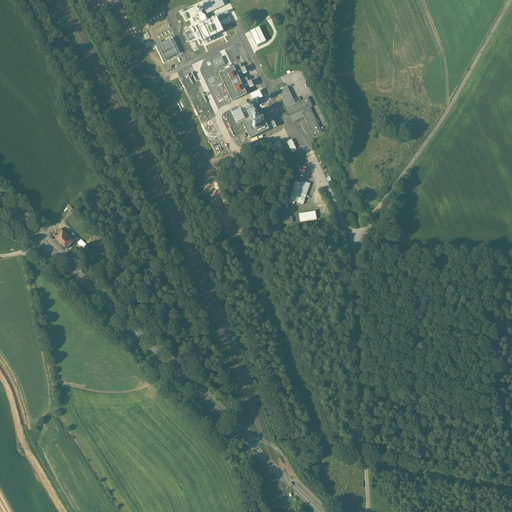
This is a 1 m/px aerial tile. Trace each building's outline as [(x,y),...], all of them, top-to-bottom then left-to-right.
[(260,27),(251,31),(257,45),(267,41),(260,27)] [(158,44),(165,60),(179,54),(172,38),(158,44)] [(222,57),(213,62),(216,69),(225,64),(222,57)] [(234,67),(219,74),(232,102),(244,96),(247,94),(245,89),(246,88),(246,90),(248,89),(247,88),(252,85),(251,82),(243,86),(238,75),(239,75),(240,76),(241,75),(240,74),(246,72),(244,68),(236,72),(234,67)] [(152,85),(158,82),(154,74),(148,77),(152,85)] [(296,104),(287,87),(279,91),(287,108),(296,104)] [(261,90),(251,94),(254,102),(264,97),(261,90)] [(310,108),(306,99),(296,104),(287,108),(291,117),(292,116),(293,118),(300,115),(299,113),(301,112),(314,138),(325,132),(322,133),(321,130),(323,129),(322,127),(320,128),(310,108)] [(273,109),(269,102),(261,106),(262,110),(264,109),(266,112),(273,109)] [(233,112),(237,122),(246,118),(241,108),(233,112)] [(263,116),(244,125),(250,139),(269,130),(269,129),(276,126),(274,122),(267,126),(263,116)] [(292,140),(287,142),(292,153),(297,151),(292,140)] [(280,142),(272,145),(277,154),(284,151),(280,142)] [(300,214),(301,220),(318,217),(317,211),(300,214)] [(59,236),(56,239),(61,244),(68,237),(63,231),(63,232),(59,236)] [(68,237),(61,244),(67,249),(70,246),(73,242),(74,242),(68,237)] [(81,239),(78,243),(84,248),(87,245),(81,239)]
